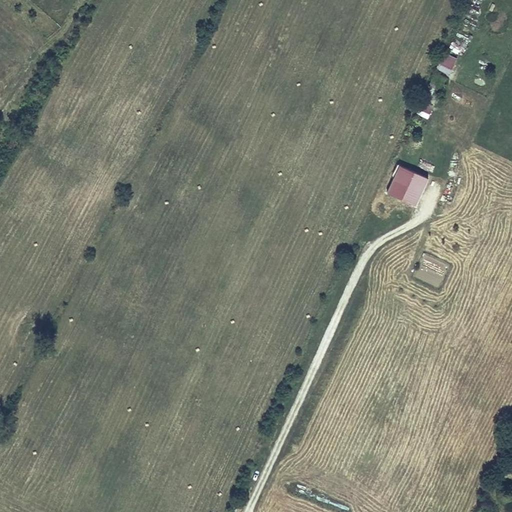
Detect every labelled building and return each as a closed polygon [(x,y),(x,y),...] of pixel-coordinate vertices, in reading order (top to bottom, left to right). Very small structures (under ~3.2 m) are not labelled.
[(452,75),(456,57),(441,53),(437,71),(452,75)] [(413,111),(428,118),(443,87),(428,80),(413,111)] [(418,169),(431,173),(434,165),(420,160),(418,169)] [(401,165),(386,194),(414,208),(429,180),(401,165)] [(364,235),(369,237),(372,226),(367,224),(364,235)]
